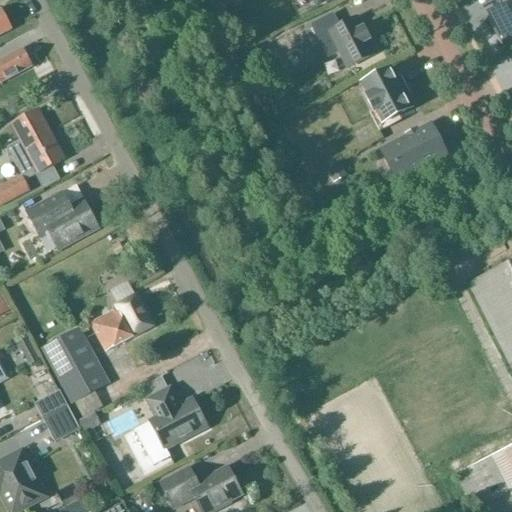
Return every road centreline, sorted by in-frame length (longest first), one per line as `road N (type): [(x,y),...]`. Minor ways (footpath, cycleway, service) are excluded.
road 1 (unclassified): [(314,511),(33,0)]
road 2 (residential): [(421,0),(511,172)]
